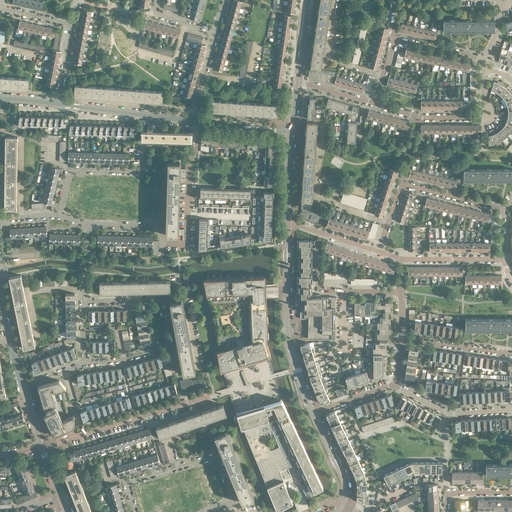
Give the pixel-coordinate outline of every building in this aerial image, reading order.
[(32,0),(31,0),(30,8),(36,9),(37,1),(38,1),(38,0),(36,0),(36,1),(33,0),(32,0)] [(37,1),(36,9),(42,11),(43,3),(44,3),(44,0),(42,0),(42,2),(38,1),(37,1)] [(194,2),(193,6),(193,7),(201,9),(203,3),(195,1),(194,0),(190,0),(191,1),(194,2)] [(236,0),(233,0),(232,5),(240,7),(240,9),(244,9),(244,7),(240,6),(241,1),(236,0)] [(331,3),(320,1),(317,18),(328,19),(331,3)] [(193,8),(192,12),(192,13),(199,15),(201,9),(193,7),(193,6),(190,5),(189,7),(193,8)] [(232,5),(230,11),(238,13),(238,14),(242,15),(242,13),(239,12),(240,9),(240,7),(232,5)] [(287,7),(286,12),(294,13),(295,7),(287,6),(287,5),(283,5),(283,7),(287,7)] [(91,11),(83,9),(82,15),(90,17),(90,18),(94,19),(95,17),(90,16),(91,11)] [(191,14),(190,19),(198,21),(199,15),(192,13),(192,12),(188,11),(187,13),(191,14)] [(238,13),(230,11),(229,17),(237,19),(236,20),(240,21),(241,19),(237,18),(238,14),(238,13)] [(280,13),(280,15),(283,16),(283,20),(283,21),(291,22),(292,16),(284,14),(280,13)] [(90,17),(82,15),(81,21),(89,23),(89,24),(93,25),(93,23),(89,22),(90,18),(90,17)] [(237,19),(229,17),(227,22),(235,25),(235,26),(239,26),(239,25),(236,23),(236,20),(237,19)] [(328,19),(317,18),(315,34),(326,36),(328,19)] [(283,22),(282,26),(290,28),(291,22),(283,21),(283,20),(279,19),(279,21),(283,22)] [(149,30),(152,22),(146,20),(144,28),(143,28),(142,31),(144,32),(145,28),(149,29),(149,30)] [(443,31),(450,31),(460,31),(460,20),(443,21),(443,31)] [(477,20),(460,20),(460,31),(477,31),(477,20)] [(494,20),(477,20),(477,31),(494,31),(494,20)] [(17,28),(16,32),(18,33),(19,29),(23,30),(24,30),(26,22),(20,21),(18,29),(17,28)] [(89,23),(81,21),(80,27),(88,29),(88,30),(92,31),(92,29),(88,28),(89,24),(89,23)] [(400,31),(405,33),(407,25),(408,25),(409,21),(407,21),(406,25),(401,24),(400,31)] [(24,30),(23,30),(22,34),(24,34),(25,30),(29,31),(30,31),(32,23),(26,22),(24,30)] [(157,23),(152,22),(149,30),(149,29),(148,33),(149,34),(151,30),(154,31),(155,31),(157,23)] [(235,25),(227,22),(226,28),(234,30),(233,31),(237,32),(238,30),(234,29),(235,26),(235,25)] [(407,25),(405,33),(411,34),(413,26),(414,26),(415,22),(413,22),(412,26),(408,25),(407,25)] [(30,31),(29,31),(28,35),(30,35),(31,32),(34,33),(35,33),(37,25),(32,23),(30,31)] [(155,31),(154,31),(154,35),(155,35),(157,32),(160,33),(161,33),(163,25),(157,23),(155,31)] [(413,26),(411,34),(417,35),(419,27),(420,28),(421,24),(419,23),(418,27),(414,26),(413,26)] [(380,26),(380,25),(376,24),(376,26),(379,27),(379,31),(378,32),(386,34),(388,28),(380,26)] [(43,26),(37,25),(35,33),(34,33),(34,36),(36,37),(37,33),(40,34),(41,34),(43,26)] [(161,33),(160,33),(159,36),(161,37),(162,33),(166,34),(167,34),(169,27),(163,25),(161,33)] [(282,28),(281,32),(289,33),(290,28),(282,26),(278,25),(278,27),(282,28)] [(419,27),(417,35),(423,37),(425,29),(426,29),(426,25),(424,25),(424,28),(420,28),(419,27)] [(49,28),(43,26),(41,34),(40,34),(40,38),(42,38),(43,34),(46,35),(47,35),(49,28)] [(425,29),(423,37),(429,38),(431,30),(432,30),(432,26),(431,26),(430,30),(426,29),(425,29)] [(80,27),(79,33),(87,35),(87,36),(91,37),(91,35),(87,34),(88,30),(88,29),(80,27)] [(167,34),(166,34),(165,38),(167,38),(168,35),(172,36),(173,36),(175,28),(169,27),(167,34)] [(431,30),(429,38),(435,39),(437,31),(438,32),(439,28),(436,27),(436,31),(432,30),(431,30)] [(47,35),(46,35),(46,39),(47,40),(48,36),(53,37),(54,34),(55,31),(55,29),(49,28),(47,35)] [(173,36),(172,36),(171,39),(173,40),(174,36),(179,38),(181,30),(175,28),(173,36)] [(226,28),(224,34),(232,36),(232,37),(236,38),(236,36),(232,35),(233,31),(234,30),(226,28)] [(281,34),(280,38),(288,40),(289,33),(281,32),(277,31),(277,33),(281,34)] [(378,32),(379,31),(375,31),(374,32),(378,33),(377,37),(377,38),(385,40),(386,34),(378,32)] [(79,33),(78,39),(86,41),(86,42),(90,42),(90,40),(86,39),(87,36),(87,35),(79,33)] [(232,36),(224,34),(222,40),(230,42),(230,43),(234,44),(234,42),(231,41),(232,37),(232,36)] [(326,36),(315,34),(313,51),(323,53),(326,36)] [(377,37),(373,36),(373,38),(376,39),(375,43),(375,44),(383,46),(385,40),(377,38),(377,37)] [(280,40),(279,43),(279,44),(287,45),(288,40),(280,38),(276,37),(276,39),(280,40)] [(86,41),(78,39),(77,45),(85,47),(85,48),(89,48),(89,46),(85,46),(86,42),(86,41)] [(230,42),(222,40),(221,46),(229,48),(229,49),(232,50),(233,48),(229,47),(230,43),(230,42)] [(198,42),(195,41),(194,41),(194,43),(197,44),(196,48),(196,49),(204,51),(206,45),(201,43),(198,43),(198,42)] [(383,46),(375,44),(375,43),(372,42),(371,44),(375,45),(374,49),(382,52),(383,46)] [(279,43),(276,43),(275,45),(279,46),(279,49),(279,50),(287,51),(287,45),(279,44),(279,43)] [(85,47),(77,45),(76,51),(84,53),(83,54),(88,54),(88,52),(84,51),(85,48),(85,47)] [(221,46),(219,51),(227,53),(227,54),(231,55),(231,54),(232,50),(229,49),(229,48),(221,46)] [(196,50),(195,54),(202,56),(204,51),(196,49),(196,48),(192,47),(192,49),(196,50)] [(53,49),(53,48),(49,48),(49,50),(52,51),(52,54),(52,55),(60,57),(61,51),(59,50),(53,49)] [(374,49),(370,48),(370,50),(373,51),(372,54),(372,55),(380,57),(382,52),(374,49)] [(501,48),(499,57),(498,62),(500,63),(501,58),(505,59),(508,50),(501,48)] [(279,49),(275,49),(274,51),(278,52),(278,55),(278,56),(286,57),(287,51),(279,50),(279,49)] [(410,58),(412,50),(406,49),(405,52),(404,56),(404,57),(403,57),(403,59),(402,61),(405,61),(405,57),(409,58),(410,58)] [(416,60),(418,52),(412,50),(410,58),(409,58),(409,62),(410,63),(411,59),(415,60),(416,60)] [(76,51),(75,57),(83,59),(86,60),(87,60),(87,58),(83,57),(83,54),(84,53),(76,51)] [(227,53),(219,51),(218,57),(226,59),(225,60),(229,61),(230,59),(226,58),(227,54),(227,53)] [(323,53),(313,51),(310,68),(321,69),(323,53)] [(416,60),(415,60),(414,63),(416,64),(417,60),(421,61),(422,61),(423,53),(418,52),(416,60)] [(194,56),(193,59),(193,60),(201,62),(202,56),(195,54),(191,53),(190,54),(194,56)] [(422,61),(421,61),(420,65),(422,65),(423,61),(427,62),(428,62),(429,54),(423,53),(422,61)] [(52,55),(52,54),(48,54),(48,56),(51,57),(51,60),(51,61),(58,63),(60,57),(52,55)] [(372,56),(371,60),(371,61),(378,63),(380,57),(372,55),(372,54),(369,54),(368,55),(372,56)] [(428,62),(427,62),(426,66),(428,66),(429,63),(433,63),(433,64),(435,56),(429,54),(428,62)] [(278,55),(274,55),(274,57),(277,58),(277,61),(277,62),(285,63),(286,57),(278,56),(278,55)] [(433,64),(433,63),(432,67),(434,68),(435,64),(438,65),(439,65),(441,57),(435,56),(433,64)] [(75,57),(74,63),(81,65),(85,66),(86,64),(82,63),(83,59),(75,57)] [(226,59),(218,57),(216,63),(224,65),(224,66),(227,67),(228,65),(224,64),(225,60),(226,59)] [(439,65),(438,65),(438,68),(439,69),(440,69),(440,65),(444,66),(445,66),(447,58),(441,57),(439,65)] [(445,66),(444,66),(444,70),(446,70),(446,66),(450,67),(451,68),(453,60),(447,58),(445,66)] [(193,61),(192,65),(191,66),(199,68),(201,62),(193,60),(193,59),(189,59),(189,60),(193,61)] [(371,61),(371,60),(367,59),(367,61),(370,62),(369,67),(377,69),(378,63),(371,61)] [(51,61),(51,60),(47,60),(46,62),(50,63),(49,66),(49,67),(57,69),(58,63),(51,61)] [(451,68),(450,67),(450,71),(451,72),(452,68),(456,69),(457,69),(459,61),(453,60),(451,68)] [(277,61),(273,61),(273,63),(277,63),(276,67),(276,68),(284,69),(285,63),(277,62),(277,61)] [(457,69),(456,69),(455,72),(457,73),(458,69),(462,70),(463,70),(464,62),(459,61),(457,69)] [(463,70),(462,70),(461,74),(463,74),(464,70),(469,71),(469,70),(470,66),(471,64),(464,62),(463,70)] [(224,65),(216,63),(214,69),(222,71),(222,72),(226,73),(226,71),(223,70),(224,66),(224,65)] [(191,67),(190,71),(190,72),(198,74),(199,68),(191,66),(192,65),(188,64),(187,66),(191,67)] [(49,67),(49,66),(46,66),(45,68),(49,69),(48,72),(48,73),(56,74),(57,69),(49,67)] [(276,67),(272,67),(272,69),(276,69),(275,73),(275,74),(283,75),(284,69),(276,68),(276,67)] [(310,68),(310,70),(309,69),(308,77),(326,82),(326,80),(332,82),(335,72),(310,68)] [(186,70),(184,76),(188,77),(196,80),(198,74),(190,72),(190,71),(186,70)] [(48,73),(48,72),(44,72),(44,73),(48,74),(47,78),(47,79),(55,80),(56,74),(48,73)] [(275,73),(271,73),(271,75),(275,75),(274,79),(274,80),(282,81),(283,75),(275,74),(275,73)] [(334,84),(340,86),(342,78),(343,78),(344,75),(342,74),(341,78),(336,76),(334,84)] [(388,78),(386,86),(392,87),(394,79),(395,80),(396,76),(394,75),(393,79),(388,78)] [(0,76),(0,88),(1,88),(8,88),(8,77),(0,76)] [(188,79),(187,82),(186,83),(194,85),(196,80),(188,77),(184,76),(184,78),(188,79)] [(342,78),(340,86),(345,88),(348,80),(349,80),(350,76),(348,76),(347,79),(343,78),(342,78)] [(8,77),(8,88),(14,89),(18,89),(28,89),(29,78),(8,77)] [(348,80),(345,88),(351,89),(354,82),(355,82),(355,78),(354,77),(352,81),(349,80),(348,80)] [(394,79),(392,87),(398,89),(400,81),(401,81),(402,77),(400,77),(399,81),(395,80),(394,79)] [(47,79),(47,78),(43,78),(43,79),(47,80),(46,85),(50,86),(54,86),(55,80),(47,79)] [(400,81),(398,89),(404,90),(406,82),(407,83),(408,79),(406,78),(405,82),(401,81),(400,81)] [(274,80),(274,79),(270,79),(270,80),(274,81),(273,86),(281,87),(282,81),(274,80)] [(354,82),(351,89),(357,91),(359,83),(360,83),(361,80),(359,79),(358,83),(355,82),(354,82)] [(406,82),(404,90),(410,92),(412,84),(413,84),(413,80),(412,80),(410,83),(407,83),(406,82)] [(359,83),(357,91),(363,93),(364,90),(365,87),(365,85),(366,85),(366,84),(367,82),(367,81),(365,81),(364,85),(360,83),(359,83)] [(412,84),(410,92),(415,93),(418,85),(419,86),(419,82),(417,81),(416,85),(413,84),(412,84)] [(493,81),(491,90),(496,92),(500,84),(501,82),(499,81),(498,83),(497,83),(493,81)] [(186,84),(185,88),(185,89),(193,91),(194,85),(186,83),(187,82),(183,82),(182,83),(186,84)] [(500,84),(496,92),(500,95),(505,88),(503,86),(502,85),(503,84),(501,82),(500,84)] [(89,86),(75,85),(74,96),(78,96),(78,97),(81,97),(81,96),(88,97),(89,86)] [(89,86),(88,97),(96,98),(95,98),(99,98),(106,98),(107,87),(89,86)] [(107,87),(106,98),(113,99),(117,100),(117,99),(124,100),(125,88),(107,87)] [(125,88),(124,100),(131,100),(131,101),(135,101),(135,100),(142,101),(143,90),(125,88)] [(185,89),(185,88),(181,88),(181,89),(185,90),(183,95),(191,97),(193,91),(185,89)] [(505,88),(500,95),(503,98),(510,93),(511,92),(510,90),(509,91),(508,90),(505,88)] [(143,90),(142,101),(149,101),(149,102),(152,102),(162,102),(163,91),(143,90)] [(510,93),(503,98),(506,102),(511,99),(511,95),(511,94),(511,92),(510,93)] [(308,103),(308,108),(317,109),(317,99),(317,98),(315,98),(310,98),(309,99),(308,99),(308,103)] [(333,99),(330,111),(331,111),(332,109),(335,109),(338,101),(333,99)] [(211,100),(210,111),(214,111),(214,112),(217,112),(225,112),(225,101),(211,100)] [(225,101),(225,112),(232,113),(231,113),(235,113),(242,113),(243,102),(225,101)] [(243,102),(242,113),(249,114),(249,115),(253,115),(253,114),(260,115),(261,104),(243,102)] [(343,102),(340,114),(341,114),(342,111),(345,112),(348,104),(343,102)] [(261,104),(260,115),(267,115),(267,116),(270,116),(277,116),(277,112),(278,112),(278,110),(277,110),(278,105),(261,104)] [(358,107),(353,105),(350,117),(351,117),(352,114),(355,115),(358,107)] [(366,117),(365,121),(367,122),(368,118),(371,119),(372,120),(375,112),(369,110),(366,118),(366,117)] [(372,120),(371,119),(371,123),(372,124),(374,120),(377,121),(378,121),(380,113),(375,112),(372,120)] [(378,121),(377,121),(376,125),(378,125),(379,121),(383,123),(384,123),(386,115),(380,113),(378,121)] [(384,123),(383,123),(382,126),(384,127),(385,123),(389,124),(390,125),(392,117),(386,115),(384,123)] [(390,125),(389,124),(388,128),(390,129),(391,125),(395,126),(398,118),(392,117),(390,125)] [(395,126),(394,130),(395,130),(397,127),(400,128),(401,128),(403,120),(398,118),(395,126)] [(401,128),(400,128),(399,131),(401,132),(402,128),(407,130),(409,122),(403,120),(401,128)] [(317,122),(307,122),(305,138),(316,139),(317,122)] [(141,140),(192,142),(193,133),(189,133),(189,131),(184,131),(184,133),(178,132),(178,131),(173,130),(173,132),(155,132),(155,128),(155,126),(153,126),(151,126),(151,125),(148,124),(147,131),(140,131),(140,132),(141,133),(141,140)] [(504,126),(501,129),(507,136),(511,131),(504,126)] [(501,129),(497,132),(502,140),(507,136),(501,129)] [(497,132),(493,134),(496,143),(502,140),(497,132)] [(201,142),(201,145),(212,146),(212,137),(203,136),(202,137),(201,137),(201,142)] [(6,137),(5,155),(17,155),(17,137),(6,137)] [(316,139),(305,138),(304,155),(315,156),(316,139)] [(260,145),(265,145),(265,155),(274,155),(275,146),(273,146),(273,145),(268,145),(268,143),(267,142),(260,142),(260,145)] [(5,155),(5,173),(17,173),(17,155),(5,155)] [(315,156),(304,155),(303,172),(314,173),(315,156)] [(165,235),(166,235),(177,235),(179,179),(180,179),(180,171),(179,171),(179,162),(168,162),(169,162),(169,171),(167,171),(167,179),(169,179),(167,235),(165,235)] [(49,169),(49,172),(61,175),(59,174),(60,171),(62,171),(62,169),(51,166),(50,170),(49,169)] [(386,166),(385,168),(389,170),(388,173),(388,174),(395,177),(397,171),(390,168),(390,167),(386,166)] [(408,177),(414,178),(416,170),(417,171),(418,167),(416,166),(415,170),(410,169),(408,177)] [(416,170),(414,178),(420,180),(422,172),(423,172),(424,168),(422,168),(421,171),(417,171),(416,170)] [(422,172),(420,180),(426,181),(428,173),(429,173),(430,170),(430,169),(428,169),(427,173),(423,172),(422,172)] [(463,180),(470,180),(480,180),(480,169),(463,169),(463,180)] [(480,169),(480,180),(498,180),(498,169),(480,169)] [(511,169),(498,169),(498,180),(511,180),(511,169)] [(432,182),(434,174),(435,175),(435,171),(434,170),(434,171),(430,170),(429,173),(428,173),(426,181),(432,182)] [(48,175),(47,178),(59,181),(57,180),(58,177),(60,177),(61,175),(49,172),(50,172),(49,176),(48,175)] [(314,173),(303,172),(302,189),(313,190),(314,173)] [(384,173),(383,174),(387,175),(386,179),(386,180),(393,182),(395,177),(388,174),(388,173),(384,172),(384,173)] [(434,174),(432,182),(437,184),(439,176),(441,176),(441,172),(439,172),(438,176),(435,175),(434,174)] [(5,173),(5,191),(17,191),(17,173),(5,173)] [(439,176),(437,184),(443,185),(445,177),(446,178),(447,174),(445,173),(444,177),(441,176),(439,176)] [(445,177),(443,185),(449,187),(451,179),(452,179),(453,175),(451,175),(450,179),(446,178),(445,177)] [(265,176),(264,186),(272,186),(272,185),(273,185),(273,181),(274,176),(265,176)] [(451,179),(449,187),(455,188),(457,180),(458,181),(459,177),(457,176),(456,180),(452,179),(451,179)] [(46,181),(46,184),(56,186),(57,183),(59,183),(59,181),(47,178),(48,178),(47,182),(46,181)] [(382,179),(382,180),(385,181),(384,184),(384,186),(392,188),(393,182),(386,180),(386,179),(382,178),(382,179)] [(45,187),(44,190),(56,193),(54,192),(55,189),(57,189),(58,187),(56,186),(46,184),(47,184),(46,188),(45,187)] [(380,184),(380,185),(383,187),(382,190),(382,191),(390,194),(392,188),(384,186),(384,184),(380,184)] [(313,190),(302,189),(301,206),(312,207),(313,190)] [(378,190),(378,191),(382,192),(380,196),(380,197),(388,199),(390,194),(382,191),(382,190),(378,189),(378,190)] [(43,193),(43,196),(55,199),(55,198),(53,198),(54,195),(56,195),(56,193),(44,190),(45,190),(45,194),(43,193)] [(17,191),(5,191),(5,209),(16,209),(17,191)] [(405,192),(403,198),(411,200),(411,201),(415,202),(415,200),(411,199),(413,194),(405,192)] [(376,196),(376,197),(380,198),(378,201),(378,203),(386,205),(388,199),(380,197),(380,196),(376,195),(376,196)] [(41,202),(42,202),(47,203),(51,204),(52,201),(54,201),(55,199),(43,196),(44,196),(43,199),(42,199),(41,202)] [(403,198),(401,203),(409,206),(409,207),(413,208),(413,206),(409,205),(411,201),(411,200),(403,198)] [(427,198),(426,198),(425,205),(424,205),(423,208),(423,209),(425,210),(426,206),(429,207),(430,207),(432,199),(427,198)] [(430,207),(429,207),(429,211),(431,211),(432,207),(435,208),(436,209),(438,201),(432,199),(430,207)] [(374,201),(374,202),(378,204),(377,207),(376,208),(384,211),(386,205),(378,203),(378,201),(375,201),(374,201)] [(436,209),(435,208),(435,212),(436,212),(437,209),(441,210),(442,210),(444,202),(438,201),(436,209)] [(442,210),(441,210),(440,213),(442,214),(443,210),(447,211),(448,212),(450,203),(444,202),(442,210)] [(401,203),(400,209),(407,211),(407,213),(411,213),(411,212),(408,210),(409,207),(409,206),(401,203)] [(448,212),(447,211),(446,215),(448,215),(449,212),(453,212),(454,213),(456,205),(450,203),(448,212)] [(454,213),(453,212),(452,216),(454,217),(455,213),(458,214),(459,214),(461,206),(456,205),(454,213)] [(373,207),(372,208),(376,209),(374,214),(382,217),(384,211),(376,208),(377,207),(373,206),(373,207)] [(459,214),(458,214),(458,218),(460,218),(461,214),(464,215),(465,216),(467,208),(461,206),(459,214)] [(302,207),(302,212),(301,212),(300,212),(299,213),(299,214),(300,215),(301,216),(303,216),(302,219),(314,223),(315,220),(318,221),(319,217),(320,218),(322,212),(317,211),(316,213),(308,211),(309,207),(302,207)] [(465,216),(464,215),(464,219),(466,220),(467,216),(470,217),(471,217),(473,209),(467,208),(465,216)] [(400,209),(398,215),(405,217),(405,218),(409,219),(409,217),(406,216),(407,213),(407,211),(400,209)] [(471,217),(470,217),(469,221),(471,221),(472,217),(476,218),(477,219),(479,211),(473,209),(471,217)] [(477,219),(476,218),(475,222),(477,223),(478,219),(482,220),(483,220),(485,212),(479,211),(477,219)] [(483,220),(482,220),(481,223),(483,224),(484,220),(489,221),(489,219),(491,214),(485,212),(483,220)] [(405,217),(398,215),(396,220),(403,223),(403,224),(407,225),(408,223),(404,222),(405,218),(405,217)] [(333,220),(329,218),(326,226),(332,228),(335,220),(336,220),(336,216),(335,216),(333,220)] [(335,220),(332,228),(338,230),(340,222),(341,222),(342,218),(340,218),(339,222),(336,220),(335,220)] [(340,222),(338,230),(344,232),(346,224),(347,224),(348,220),(346,220),(345,223),(341,222),(340,222)] [(346,224),(344,232),(349,233),(352,226),(353,226),(354,222),(352,221),(351,225),(347,224),(346,224)] [(352,226),(349,233),(355,235),(358,228),(359,228),(359,224),(358,223),(356,227),(353,226),(352,226)] [(359,228),(358,228),(355,235),(361,237),(363,229),(364,230),(365,226),(363,225),(362,229),(359,228)] [(363,229),(361,237),(366,239),(367,237),(368,234),(369,231),(370,232),(370,231),(371,228),(369,227),(368,231),(364,230),(363,229)] [(295,297),(295,302),(298,302),(300,304),(300,318),(305,318),(308,318),(308,338),(335,339),(335,302),(335,297),(320,297),(320,294),(312,294),(312,279),(314,279),(314,277),(312,277),(312,240),(297,240),(297,251),(299,251),(299,261),(300,261),(300,266),(299,266),(299,276),(297,276),(297,297),(295,297)] [(323,250),(322,254),(324,255),(326,251),(329,252),(330,252),(333,245),(327,243),(324,250),(323,250)] [(330,252),(329,252),(328,256),(330,256),(331,253),(335,254),(336,254),(338,247),(333,245),(330,252)] [(336,254),(335,254),(334,258),(336,258),(337,255),(340,256),(341,256),(344,248),(338,247),(336,254)] [(341,256),(340,256),(340,260),(341,260),(343,257),(346,258),(347,258),(350,250),(344,248),(341,256)] [(347,258),(346,258),(345,262),(347,262),(348,258),(352,260),(353,260),(355,252),(350,250),(347,258)] [(353,260),(352,260),(351,263),(353,264),(354,260),(358,261),(358,262),(361,254),(355,252),(353,260)] [(358,262),(358,261),(357,265),(358,266),(360,262),(363,263),(364,264),(367,256),(361,254),(358,262)] [(364,264),(363,263),(362,267),(364,268),(365,264),(369,265),(370,266),(372,258),(367,256),(364,264)] [(370,266),(369,265),(368,269),(370,270),(371,266),(375,267),(378,260),(372,258),(370,266)] [(375,267),(374,271),(376,272),(377,268),(380,269),(381,269),(384,262),(378,260),(375,267)] [(381,269),(380,269),(379,273),(381,273),(382,270),(386,271),(387,271),(389,263),(384,262),(381,269)] [(387,271),(386,271),(385,275),(387,275),(388,271),(393,273),(395,265),(389,263),(387,271)] [(9,277),(13,295),(24,293),(21,275),(9,277)] [(205,279),(204,279),(207,294),(208,294),(218,350),(217,350),(220,369),(222,369),(236,412),(236,414),(237,413),(281,400),(282,400),(269,355),(271,354),(267,344),(267,343),(267,337),(268,337),(265,276),(205,279)] [(170,280),(152,281),(153,292),(171,291),(170,280)] [(135,281),(117,282),(117,293),(135,292),(135,281)] [(152,281),(135,281),(135,292),(153,292),(152,281)] [(99,282),(100,293),(100,294),(117,293),(117,282),(99,282)] [(24,293),(13,295),(16,313),(28,310),(24,293)] [(181,299),(170,301),(170,302),(171,301),(184,373),(183,373),(183,374),(194,371),(184,316),(186,316),(185,307),(183,308),(181,299)] [(380,302),(370,302),(370,312),(370,316),(375,316),(375,315),(375,308),(380,309),(380,302)] [(28,310),(16,313),(20,331),(32,328),(28,310)] [(482,319),(465,319),(465,330),(482,330),(482,319)] [(499,319),(482,319),(482,330),(499,330),(499,319)] [(511,319),(499,319),(499,330),(511,330),(511,319)] [(32,328),(20,331),(24,348),(35,346),(32,328)] [(138,341),(137,342),(139,348),(142,347),(141,347),(141,346),(150,345),(149,338),(140,340),(138,341)] [(311,347),(302,350),(303,356),(312,353),(315,352),(313,347),(311,347)] [(73,348),(67,350),(70,358),(76,356),(73,348)] [(67,350),(61,352),(64,361),(70,358),(67,350)] [(61,352),(55,354),(58,363),(64,361),(61,352)] [(55,354),(49,356),(53,365),(58,363),(55,354)] [(49,356),(44,358),(47,367),(53,365),(49,356)] [(160,357),(154,359),(157,368),(163,366),(162,364),(161,361),(161,358),(160,357)] [(44,358),(38,361),(41,369),(47,367),(44,358)] [(154,359),(148,360),(151,369),(157,368),(154,359)] [(148,360),(142,362),(145,371),(151,369),(148,360)] [(38,361),(32,363),(35,371),(41,369),(38,361)] [(142,362),(136,364),(139,373),(145,371),(142,362)] [(315,363),(306,366),(308,371),(319,368),(318,362),(315,363)] [(136,364),(130,366),(133,375),(139,373),(136,364)] [(130,366),(124,368),(126,376),(133,375),(130,366)] [(319,368),(308,371),(308,372),(307,373),(308,375),(309,375),(309,376),(321,372),(319,368)] [(365,369),(360,370),(360,373),(364,382),(368,381),(369,380),(366,371),(365,369)] [(383,370),(373,370),(373,379),(383,376),(383,370)] [(183,391),(202,385),(204,384),(204,381),(207,380),(206,376),(207,376),(206,371),(201,372),(202,376),(180,380),(183,391)] [(321,372),(309,376),(311,381),(322,377),(321,372)] [(360,373),(355,374),(359,384),(363,382),(364,382),(360,373)] [(355,374),(350,376),(353,385),(354,385),(358,384),(359,384),(355,374)] [(350,376),(345,378),(348,387),(349,387),(353,386),(353,385),(350,376)] [(322,377),(311,381),(313,387),(325,382),(323,377),(322,377)] [(54,436),(74,426),(74,415),(63,421),(57,409),(58,408),(54,392),(66,388),(59,380),(38,386),(44,408),(41,409),(44,415),(54,436)] [(325,382),(313,387),(316,393),(326,388),(327,388),(325,382)] [(174,384),(168,385),(171,394),(177,392),(174,384)] [(168,385),(162,387),(165,396),(171,394),(168,385)] [(162,387),(156,389),(159,398),(165,396),(162,387)] [(326,388),(316,393),(318,398),(327,394),(329,393),(326,388)] [(341,388),(335,390),(338,397),(344,395),(341,388)] [(156,389),(150,391),(153,400),(159,398),(156,389)] [(142,393),(138,394),(141,403),(147,401),(144,392),(143,390),(141,390),(142,393)] [(150,391),(144,392),(147,401),(153,400),(150,391)] [(128,394),(122,396),(123,399),(125,408),(132,406),(128,394)] [(138,394),(132,396),(135,405),(141,403),(138,394)] [(330,400),(327,394),(318,398),(320,403),(330,400)] [(390,395),(384,397),(387,405),(393,403),(390,395)] [(384,397),(379,399),(381,407),(387,405),(384,397)] [(407,400),(402,397),(397,406),(403,408),(407,400)] [(123,399),(117,401),(119,410),(125,408),(123,399)] [(379,399),(373,401),(375,409),(381,407),(379,399)] [(321,488),(281,400),(237,413),(277,511),(292,503),(279,471),(292,466),(306,496),(307,495),(320,488),(321,488)] [(407,400),(403,408),(409,411),(413,403),(407,400)] [(117,401),(111,403),(113,411),(119,410),(117,401)] [(373,401),(367,403),(370,411),(375,409),(373,401)] [(111,403),(105,404),(107,413),(113,411),(111,403)] [(367,403),(361,405),(364,413),(370,411),(367,403)] [(413,403),(409,411),(414,414),(418,406),(413,403)] [(105,404),(99,406),(101,415),(107,413),(105,404)] [(92,405),(86,407),(89,419),(95,417),(93,408),(92,405)] [(223,405),(206,410),(210,421),(226,415),(223,405)] [(364,413),(361,405),(355,407),(357,415),(364,413)] [(101,415),(99,406),(93,408),(95,417),(101,415)] [(418,406),(414,414),(420,417),(424,409),(418,406)] [(86,407),(80,408),(83,420),(89,419),(86,407)] [(424,409),(420,417),(425,420),(429,412),(424,409)] [(206,410),(189,416),(193,426),(210,421),(206,410)] [(330,413),(326,415),(327,417),(326,417),(327,419),(328,419),(328,420),(337,416),(335,411),(330,413)] [(429,412),(425,420),(431,423),(435,414),(429,412)] [(15,413),(9,414),(10,416),(12,424),(18,423),(16,414),(15,413)] [(22,413),(16,414),(18,423),(25,421),(22,413)] [(435,414),(431,423),(437,426),(441,417),(435,414)] [(10,416),(4,418),(6,426),(12,424),(10,416)] [(189,416),(172,422),(176,432),(193,426),(189,416)] [(340,421),(337,416),(328,420),(331,425),(340,421)] [(340,421),(329,426),(331,430),(333,429),(333,430),(342,426),(340,421)] [(172,422),(156,427),(159,438),(176,432),(172,422)] [(148,429),(144,430),(146,439),(152,437),(150,428),(149,425),(147,426),(148,429)] [(344,425),(342,426),(333,430),(335,435),(346,430),(344,425)] [(142,431),(138,432),(140,441),(146,439),(144,430),(143,427),(141,428),(142,431)] [(136,432),(132,433),(132,434),(135,443),(140,441),(138,432),(137,429),(135,429),(136,432)] [(227,430),(214,435),(214,436),(242,503),(254,498),(233,446),(234,446),(230,438),(227,430)] [(349,435),(346,430),(335,435),(338,440),(346,436),(349,435)] [(130,434),(126,435),(129,444),(135,443),(132,434),(132,433),(132,431),(129,431),(130,434)] [(124,436),(121,437),(120,437),(123,446),(129,444),(126,435),(126,432),(123,433),(124,436)] [(118,438),(115,439),(114,439),(117,448),(123,446),(120,437),(121,437),(120,434),(118,435),(118,438)] [(113,439),(109,440),(109,441),(111,450),(117,448),(114,439),(115,439),(114,436),(112,436),(113,439)] [(346,436),(338,440),(340,445),(349,440),(346,436)] [(107,441),(103,442),(105,451),(111,450),(109,441),(109,440),(108,437),(106,438),(107,441)] [(101,443),(97,444),(99,453),(105,451),(103,442),(102,439),(100,440),(101,443)] [(351,446),(349,440),(340,445),(343,450),(351,446)] [(95,445),(91,446),(93,455),(99,453),(97,444),(96,441),(94,442),(95,445)] [(89,446),(86,447),(85,447),(88,456),(93,455),(91,446),(91,443),(88,443),(89,446)] [(83,448),(80,449),(79,449),(82,458),(88,456),(85,447),(86,447),(85,444),(82,445),(83,448)] [(73,451),(76,460),(82,458),(79,449),(80,449),(79,446),(77,447),(77,450),(73,451)] [(353,450),(351,446),(343,450),(343,451),(342,452),(344,454),(345,454),(353,450)] [(356,455),(353,450),(345,454),(347,459),(356,455)] [(151,456),(154,465),(157,464),(158,466),(161,465),(157,454),(154,455),(153,454),(151,455),(151,456)] [(358,460),(356,455),(347,459),(349,464),(358,460)] [(145,458),(148,467),(152,466),(152,467),(155,467),(154,465),(151,456),(148,457),(148,456),(145,457),(145,458)] [(71,457),(60,461),(63,471),(69,469),(73,468),(74,468),(71,457)] [(139,460),(140,460),(142,468),(146,467),(146,469),(149,469),(148,467),(145,458),(142,459),(142,458),(139,459),(139,460)] [(134,461),(136,470),(137,470),(140,469),(140,471),(143,470),(142,468),(140,460),(139,460),(136,461),(136,460),(133,460),(134,461)] [(360,464),(358,460),(349,464),(350,465),(349,465),(350,468),(351,467),(351,468),(360,464)] [(128,463),(131,472),(134,471),(135,473),(137,472),(137,470),(136,470),(134,461),(130,462),(130,461),(127,462),(128,463)] [(411,462),(404,466),(408,474),(413,472),(411,462)] [(122,464),(122,465),(125,474),(128,473),(129,475),(131,474),(131,472),(128,463),(124,464),(124,463),(122,464)] [(360,464),(351,468),(354,474),(363,471),(360,464)] [(511,464),(503,465),(503,476),(511,475),(511,464)] [(118,465),(116,465),(119,475),(122,474),(123,476),(125,475),(125,474),(122,465),(119,466),(118,465)] [(486,475),(493,475),(503,476),(503,465),(486,465),(486,475)] [(16,469),(18,473),(18,474),(27,471),(25,466),(16,469)] [(399,468),(403,477),(404,479),(410,477),(408,474),(404,466),(399,468)] [(399,468),(394,470),(398,479),(403,477),(399,468)] [(64,474),(71,491),(82,487),(77,473),(75,470),(66,473),(64,474)] [(394,470),(389,473),(394,484),(399,481),(398,479),(394,470)] [(27,471),(18,474),(20,480),(29,476),(27,471)] [(389,473),(383,475),(389,486),(394,484),(389,473)] [(20,480),(18,480),(20,485),(22,484),(31,481),(29,476),(20,480)] [(31,481),(22,484),(24,489),(33,486),(31,481)] [(107,486),(109,492),(118,490),(121,489),(120,487),(117,488),(116,484),(107,486)] [(33,486),(24,489),(26,495),(28,494),(31,493),(33,492),(35,491),(33,486)] [(82,487),(71,491),(78,508),(89,504),(82,487)] [(118,490),(109,492),(110,498),(119,495),(120,496),(122,495),(122,493),(119,494),(118,490)] [(357,494),(356,500),(368,503),(369,496),(366,495),(357,494)] [(119,495),(110,498),(112,504),(121,501),(121,502),(124,501),(123,499),(121,500),(120,496),(119,495)] [(121,501),(112,504),(114,510),(123,507),(123,508),(126,507),(125,505),(122,505),(121,502),(121,501)] [(395,502),(390,505),(392,510),(398,508),(395,502)]
